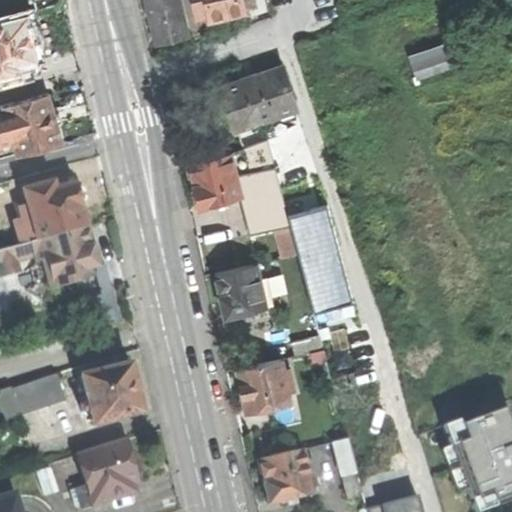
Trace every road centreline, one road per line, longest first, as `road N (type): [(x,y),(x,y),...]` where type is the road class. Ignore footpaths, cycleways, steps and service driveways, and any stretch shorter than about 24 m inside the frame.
road 1 (secondary): [(220,511),(124,78)]
road 2 (residential): [(124,78),(274,35),(287,19),(283,0)]
